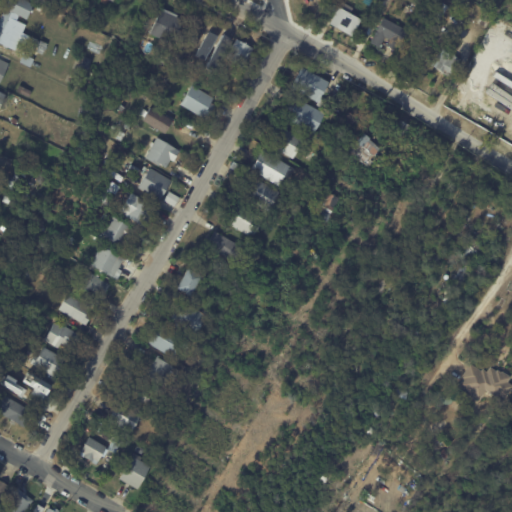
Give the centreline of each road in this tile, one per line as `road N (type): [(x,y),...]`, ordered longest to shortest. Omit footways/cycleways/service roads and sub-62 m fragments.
road 1 (residential): [(36,468),(286,33)]
road 2 (residential): [(286,33),(511,165)]
road 3 (residential): [(0,447),(112,510)]
